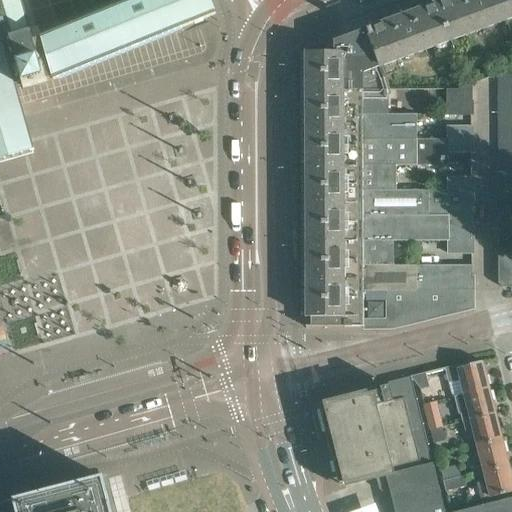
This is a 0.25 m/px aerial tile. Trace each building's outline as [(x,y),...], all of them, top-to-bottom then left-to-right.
[(209,0),(0,0),(0,160),(34,151),(28,128),(23,111),(16,87),(22,86),(22,88),(36,84),(47,81),(46,79),(52,77),(53,80),(215,14),(209,0)] [(511,0),(444,0),(435,3),(450,41),(511,18),(511,0)] [(435,3),(366,29),(380,66),(450,41),(435,3)] [(333,51),(304,52),(305,115),(388,115),(388,90),(389,90),(385,78),(379,78),(375,68),(380,66),(366,29),(362,31),(333,41),(333,51)] [(157,43),(124,52),(129,72),(162,63),(157,43)] [(498,87),(511,86),(511,69),(498,75),(498,87)] [(472,102),(472,85),(458,90),(447,90),(447,116),(473,116),(473,102),(472,102)] [(498,100),(511,99),(511,86),(498,87),(498,100)] [(498,112),(511,112),(511,99),(498,100),(498,112)] [(498,125),(511,125),(511,112),(498,112),(498,125)] [(388,115),(305,115),(305,140),(416,140),(416,115),(388,115)] [(498,138),(511,137),(511,125),(498,125),(498,138)] [(472,127),(447,127),(447,140),(473,139),(473,127),(472,127)] [(498,151),(511,151),(511,137),(498,138),(498,151)] [(416,140),(305,140),(305,165),(395,165),(416,165),(447,165),(447,152),(472,152),(473,152),(473,139),(447,140),(416,140)] [(498,164),(511,164),(511,151),(498,151),(498,164)] [(498,177),(511,177),(511,164),(498,164),(498,177)] [(395,165),(305,165),(305,191),(396,191),(395,165)] [(498,190),(511,189),(511,177),(498,177),(498,190)] [(472,178),(447,178),(447,191),(473,191),(473,178),(472,178)] [(498,203),(511,203),(511,189),(498,190),(498,203)] [(396,191),(305,191),(305,216),(472,215),(472,203),(473,203),(473,191),(447,191),(396,191)] [(498,216),(511,215),(511,203),(498,203),(498,216)] [(472,215),(305,216),(305,241),(393,241),(448,241),(473,241),(473,228),(472,228),(472,215)] [(498,229),(511,229),(511,215),(498,216),(498,229)] [(511,229),(498,229),(498,242),(498,284),(502,287),(511,287),(511,229)] [(393,241),(305,241),(305,266),(394,266),(393,241)] [(473,241),(448,241),(448,254),(472,254),(473,254),(473,241)] [(394,266),(305,266),(305,291),(363,291),(386,291),(414,291),(473,291),(473,277),(472,277),(472,265),(394,266)] [(363,291),(305,291),(305,317),(311,317),(311,326),(305,326),(305,327),(344,327),(344,328),(363,328),(363,320),(363,291)] [(387,320),(363,320),(363,328),(392,327),(474,308),(472,301),(473,301),(473,291),(414,291),(386,291),(387,320)] [(463,395),(488,389),(481,363),(445,372),(448,383),(460,380),(463,394),(463,395)] [(414,380),(418,385),(421,390),(430,387),(427,376),(414,380)] [(470,421),(494,415),(488,389),(463,395),(463,394),(454,397),(458,414),(460,414),(462,422),(470,420),(470,421)] [(374,461),(378,475),(376,476),(379,489),(388,495),(392,494),(395,511),(511,511),(511,497),(457,511),(444,511),(431,461),(431,459),(419,462),(403,398),(375,405),(373,405),(370,393),(323,405),(340,470),(374,461)] [(419,462),(431,459),(415,395),(412,396),(412,395),(403,398),(419,462)] [(430,432),(441,429),(437,412),(435,402),(434,402),(423,405),(425,415),(430,432)] [(477,447),(501,440),(494,415),(470,421),(477,447)] [(430,432),(433,444),(444,441),(441,429),(430,432)] [(483,471),(507,465),(501,440),(477,447),(483,471)] [(481,500),(511,491),(511,484),(507,465),(483,471),(486,482),(477,484),(481,500)] [(442,481),(460,477),(457,466),(439,470),(442,481)] [(471,474),(460,477),(442,481),(445,491),(466,486),(464,482),(473,479),(471,474)] [(115,511),(106,475),(72,484),(0,502),(0,511),(115,511)] [(377,511),(374,503),(350,511),(377,511)]
